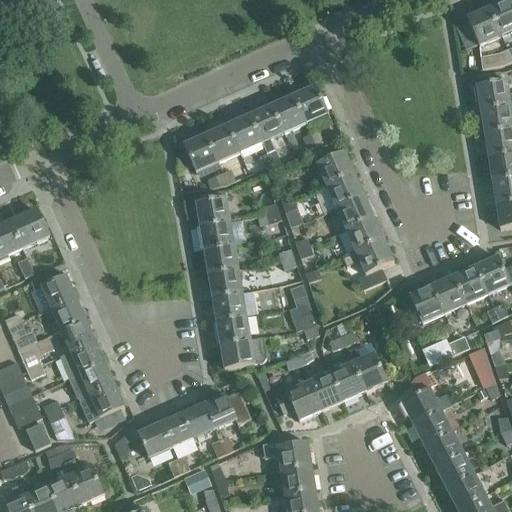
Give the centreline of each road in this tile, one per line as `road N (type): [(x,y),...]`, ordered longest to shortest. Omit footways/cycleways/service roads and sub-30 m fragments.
road 1 (residential): [(48,157),(137,361),(164,356)]
road 2 (residential): [(436,224),(409,228),(323,34)]
road 3 (residential): [(135,117),(323,34)]
road 4 (residential): [(135,117),(82,0)]
